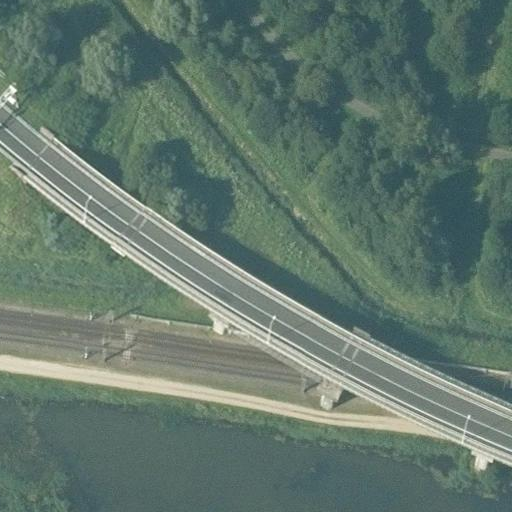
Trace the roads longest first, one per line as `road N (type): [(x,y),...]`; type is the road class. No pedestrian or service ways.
road 1 (motorway): [(511,456),(250,323),(131,243),(0,133)]
road 2 (track): [(324,412),(0,361)]
